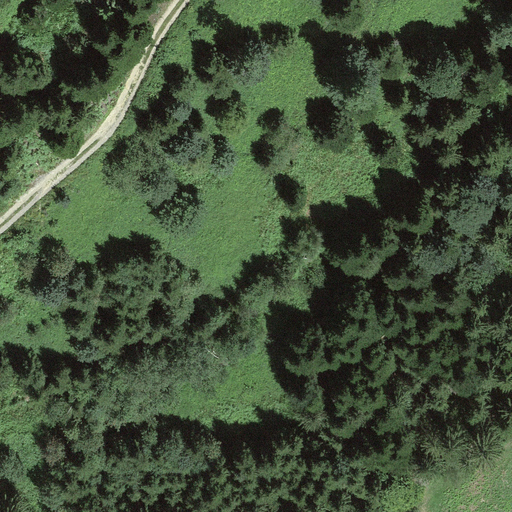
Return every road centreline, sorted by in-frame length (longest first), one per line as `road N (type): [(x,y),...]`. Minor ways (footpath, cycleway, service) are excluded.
road 1 (track): [(0,226),(97,143),(182,0)]
road 2 (track): [(0,412),(42,406),(171,361),(221,332)]
